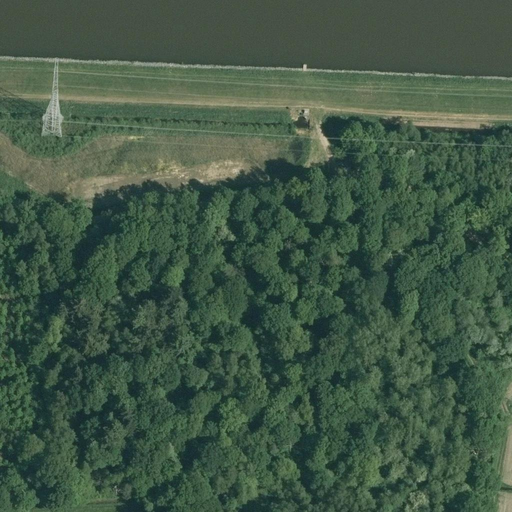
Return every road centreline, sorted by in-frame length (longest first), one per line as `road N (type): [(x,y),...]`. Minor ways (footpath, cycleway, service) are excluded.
road 1 (track): [(511,265),(391,182),(345,180),(190,203)]
road 2 (track): [(0,98),(321,109)]
road 3 (track): [(190,203),(72,221),(0,193)]
road 4 (track): [(321,109),(511,117)]
